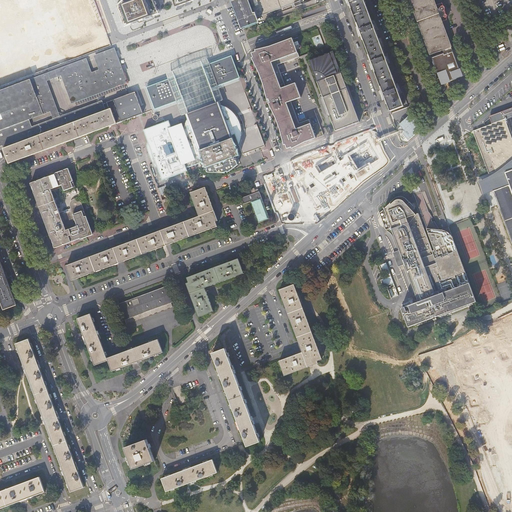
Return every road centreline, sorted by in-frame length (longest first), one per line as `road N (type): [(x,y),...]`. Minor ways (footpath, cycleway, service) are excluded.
road 1 (residential): [(101,412),(136,393),(304,245)]
road 2 (residential): [(50,316),(293,225)]
road 3 (residential): [(239,49),(278,158),(379,122)]
road 4 (residential): [(394,163),(511,58)]
road 5 (residential): [(222,1),(119,37),(104,0)]
road 6 (tertiary): [(0,184),(50,316)]
